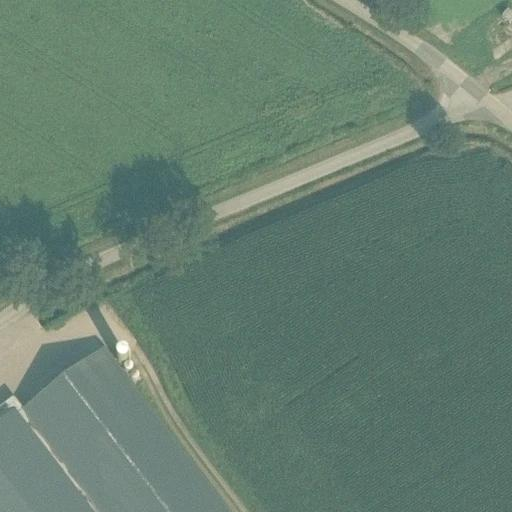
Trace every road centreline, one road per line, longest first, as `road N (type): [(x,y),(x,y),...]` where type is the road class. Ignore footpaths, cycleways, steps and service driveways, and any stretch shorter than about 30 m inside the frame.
road 1 (unclassified): [(0,322),(125,250),(484,101)]
road 2 (unclassified): [(484,101),(342,0)]
